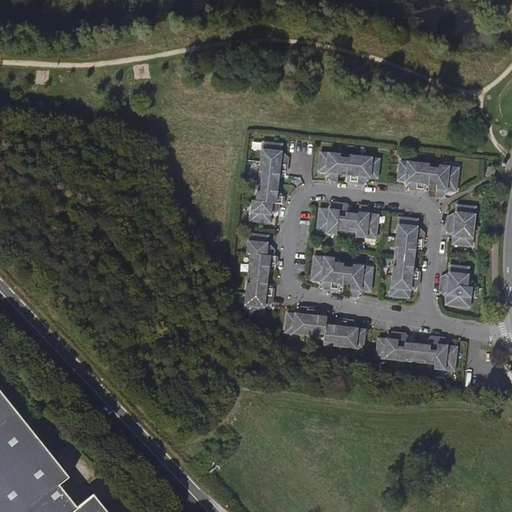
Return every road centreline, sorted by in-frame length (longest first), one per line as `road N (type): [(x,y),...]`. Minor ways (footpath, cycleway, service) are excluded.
road 1 (residential): [(423,324),(304,297),(287,283),(284,261),(289,215),(306,192),(413,201),(433,224)]
road 2 (secondary): [(208,511),(0,294)]
